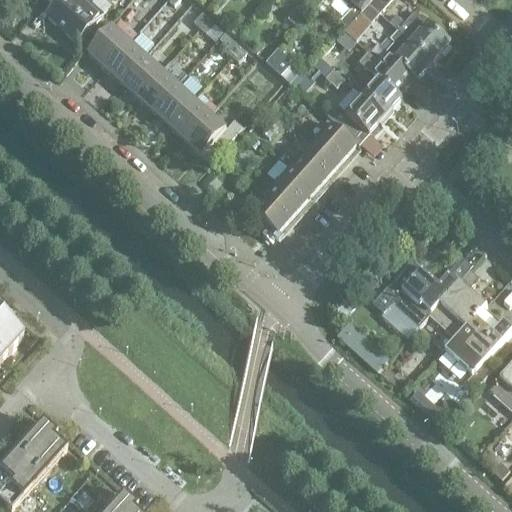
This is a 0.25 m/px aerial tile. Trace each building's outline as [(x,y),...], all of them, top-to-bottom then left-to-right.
[(77,48),(104,18),(83,0),(66,0),(47,21),(77,48)] [(183,1),(182,0),(162,0),(175,10),(183,1)] [(324,0),(324,1),(333,8),(340,0),(347,0),(353,5),(357,0),(324,0)] [(351,12),(339,26),(348,33),(361,18),(369,9),(372,4),(367,0),(357,0),(353,5),(348,9),(351,12)] [(376,0),(372,4),(369,9),(380,19),(396,1),(395,0),(376,0)] [(369,9),(361,18),(371,28),(380,19),(369,9)] [(297,32),(307,21),(298,13),(288,24),(297,32)] [(396,19),(389,27),(398,36),(434,68),(451,49),(415,17),(405,28),(396,19)] [(215,30),(202,18),(194,28),(207,39),(215,30)] [(89,58),(106,74),(130,48),(113,32),(89,58)] [(388,57),(379,66),(400,85),(408,76),(418,86),(431,72),(434,68),(398,36),(395,40),(383,53),(388,57)] [(239,68),(248,58),(225,39),(220,45),(229,53),(226,56),(239,68)] [(130,48),(106,74),(124,90),(148,63),(130,48)] [(278,53),(267,66),(279,77),(290,65),(278,53)] [(148,63),(124,90),(141,106),(165,79),(148,63)] [(344,84),(352,75),(342,66),(334,75),(344,84)] [(367,96),(362,101),(386,122),(390,117),(402,103),(392,94),(400,85),(379,66),(370,76),(378,83),(367,96)] [(344,84),(334,75),(326,83),(337,93),(344,84)] [(165,79),(141,106),(158,121),(182,94),(165,79)] [(182,94),(158,121),(176,137),(200,110),(182,94)] [(338,110),(327,122),(359,151),(369,140),(370,140),(386,122),(362,101),(347,118),(338,110)] [(200,110),(176,137),(193,152),(217,125),(200,110)] [(217,125),(193,152),(211,168),(243,132),(235,125),(227,134),(217,125)] [(269,232),(263,239),(272,248),(357,153),(328,127),(250,214),(269,232)] [(488,189),(480,198),(492,209),(500,200),(488,189)] [(410,269),(375,309),(384,317),(392,308),(419,333),(430,321),(458,290),(470,276),(459,265),(448,278),(449,279),(433,281),(431,283),(422,274),(420,277),(410,269)] [(458,290),(430,321),(457,344),(474,324),(486,312),(469,297),(480,285),(470,276),(458,290)] [(0,368),(22,344),(0,324),(0,368)] [(474,324),(457,344),(446,357),(473,381),(484,368),(511,336),(511,335),(503,328),(492,340),(474,324)] [(367,366),(378,375),(387,364),(380,359),(373,360),(367,366)] [(473,381),(467,386),(476,394),(493,376),(484,368),(473,381)] [(511,371),(490,396),(511,415),(511,371)] [(431,423),(440,414),(418,395),(410,404),(431,423)] [(442,433),(450,423),(440,414),(431,423),(442,433)] [(38,430),(0,472),(0,507),(5,511),(14,511),(66,455),(38,430)] [(511,480),(504,474),(496,482),(504,489),(511,480)] [(129,511),(118,502),(109,511),(129,511)]
